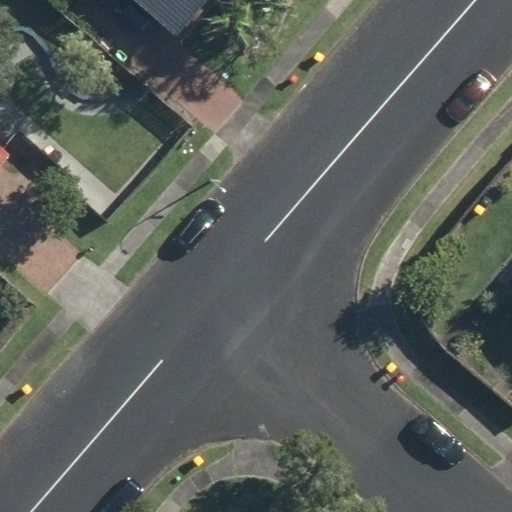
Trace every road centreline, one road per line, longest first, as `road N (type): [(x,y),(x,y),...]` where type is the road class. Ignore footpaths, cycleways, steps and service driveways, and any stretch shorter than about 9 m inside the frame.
road 1 (residential): [(483,0),(221,308)]
road 2 (residential): [(221,308),(462,511)]
road 3 (residential): [(221,308),(42,511)]
